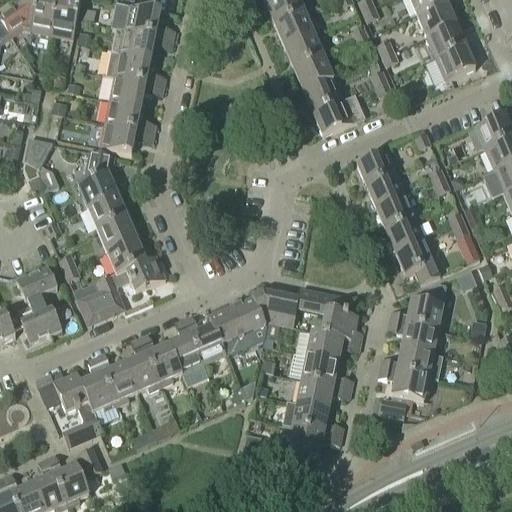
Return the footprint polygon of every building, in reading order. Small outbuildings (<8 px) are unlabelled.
[(0,21),(0,29),(10,43),(22,35),(30,37),(30,35),(50,39),(56,0),(35,0),(34,6),(30,8),(27,3),(0,21)] [(81,2),(68,0),(56,0),(50,39),(49,44),(54,45),(55,40),(72,44),(81,2)] [(283,0),(260,0),(264,8),(283,0)] [(303,17),(295,0),(283,0),(264,8),(274,30),(303,17)] [(352,10),(347,0),(342,0),(336,3),(341,14),(352,10)] [(444,6),(441,0),(406,0),(415,19),(444,6)] [(357,8),(361,16),(372,12),(368,3),(357,8)] [(454,28),(444,6),(415,19),(424,41),(454,28)] [(128,12),(123,36),(172,46),(174,37),(156,33),(159,18),(128,12)] [(377,24),(372,12),(361,16),(366,29),(377,24)] [(313,40),(303,17),(274,30),(283,52),(313,40)] [(464,51),(454,28),(424,41),(434,63),(464,51)] [(0,49),(10,43),(0,29),(0,49)] [(351,38),(355,47),(366,42),(362,33),(351,38)] [(170,56),(172,46),(123,36),(115,34),(110,59),(150,66),(153,52),(170,56)] [(322,62),(313,40),(283,52),(293,75),(322,62)] [(371,54),(366,42),(355,47),(360,58),(371,54)] [(376,52),(380,61),(391,56),(387,47),(376,52)] [(464,51),(434,63),(445,88),(474,75),(464,51)] [(396,68),(391,56),(380,61),(385,73),(396,68)] [(147,80),(150,66),(110,59),(106,58),(102,81),(162,94),(164,84),(147,80)] [(331,84),(322,62),(293,75),(302,97),(331,84)] [(370,82),(374,91),(385,87),(381,77),(370,82)] [(162,94),(114,84),(109,108),(140,114),(143,99),(160,103),(162,94)] [(341,106),(331,84),(302,97),(312,119),(341,106)] [(390,98),(385,87),(374,91),(379,103),(390,98)] [(411,102),(406,92),(396,97),(400,107),(411,102)] [(341,107),(341,106),(312,119),(322,142),(363,125),(353,102),(341,107)] [(137,127),(140,114),(109,108),(104,130),(153,140),(155,131),(137,127)] [(484,156),(511,144),(511,132),(510,134),(503,120),(474,132),(484,156)] [(151,150),(153,140),(104,130),(99,155),(130,161),(133,146),(151,150)] [(418,156),(429,152),(424,141),(413,145),(418,156)] [(511,144),(484,156),(493,178),(494,178),(511,170),(511,144)] [(52,150),(28,145),(23,169),(38,178),(52,150)] [(77,191),(86,214),(119,200),(114,187),(111,188),(106,178),(107,174),(111,175),(113,162),(89,157),(83,188),(77,191)] [(355,170),(366,194),(395,181),(385,158),(355,170)] [(503,201),(511,196),(511,170),(494,178),(493,178),(482,182),(492,204),(503,199),(503,201)] [(428,180),(433,190),(444,186),(439,175),(428,180)] [(404,202),(395,181),(366,194),(375,214),(404,202)] [(32,199),(43,194),(38,183),(27,188),(32,199)] [(448,196),(444,186),(433,190),(437,201),(448,196)] [(511,196),(503,201),(511,220),(511,196)] [(125,213),(119,200),(86,214),(96,236),(125,223),(122,215),(125,213)] [(414,226),(404,202),(375,214),(385,238),(414,226)] [(463,216),(464,218),(473,238),(482,233),(473,212),(463,216)] [(447,224),(452,235),(463,230),(458,219),(447,224)] [(130,232),(125,223),(96,236),(106,258),(139,244),(133,231),(130,232)] [(394,260),(424,247),(414,226),(385,238),(394,260)] [(43,233),(44,234),(48,244),(59,239),(55,228),(53,229),(43,233)] [(467,240),(463,230),(452,235),(456,245),(467,240)] [(144,257),(139,244),(106,258),(115,279),(114,280),(114,281),(143,268),(143,267),(144,266),(141,259),(144,257)] [(439,282),(424,247),(394,260),(404,283),(414,278),(419,291),(439,282)] [(58,267),(63,277),(74,273),(69,262),(58,267)] [(154,262),(144,266),(143,267),(143,268),(114,281),(114,280),(94,288),(98,298),(76,308),(87,333),(124,317),(115,297),(117,293),(128,288),(129,291),(131,290),(135,299),(164,286),(154,262)] [(26,307),(31,317),(42,343),(60,335),(45,299),(56,294),(47,273),(15,287),(24,308),(26,307)] [(78,283),(74,273),(63,277),(67,288),(78,283)] [(390,318),(388,327),(440,338),(443,325),(439,324),(442,312),(441,312),(445,292),(438,290),(416,300),(415,307),(410,306),(407,321),(390,318)] [(492,296),(497,308),(508,303),(503,292),(492,296)] [(264,297),(251,303),(263,330),(265,329),(267,329),(278,331),(292,334),(296,312),(325,318),(321,339),(359,347),(362,335),(354,334),(357,320),(348,318),(348,317),(342,316),(344,304),(299,295),(297,305),(264,297)] [(220,351),(221,351),(242,342),(264,333),(263,330),(251,303),(208,322),(212,331),(220,351)] [(511,312),(511,311),(508,303),(497,308),(501,317),(511,312)] [(42,343),(31,317),(18,323),(16,317),(0,324),(0,338),(4,347),(14,343),(11,335),(21,331),(29,349),(42,343)] [(220,351),(212,331),(199,337),(192,321),(182,325),(202,371),(225,361),(221,351),(220,351)] [(202,371),(182,325),(174,329),(181,345),(167,351),(180,380),(202,371)] [(438,351),(440,338),(388,327),(386,337),(403,340),(400,355),(432,361),(434,350),(438,351)] [(472,341),(481,343),(484,329),(474,327),(472,341)] [(278,331),(267,329),(263,344),(275,346),(278,331)] [(358,355),(359,347),(321,339),(321,340),(311,338),(306,361),(337,367),(341,351),(358,355)] [(180,380),(167,351),(154,356),(147,340),(138,344),(159,393),(172,388),(170,384),(180,380)] [(499,346),(503,356),(511,352),(511,346),(510,341),(499,346)] [(159,393),(138,344),(129,348),(137,364),(123,370),(136,399),(146,395),(147,398),(159,393)] [(511,364),(511,352),(503,356),(508,367),(511,364)] [(442,363),(432,361),(400,355),(398,368),(380,365),(378,374),(431,385),(437,386),(442,363)] [(136,399),(123,370),(110,375),(103,359),(93,363),(114,412),(128,407),(126,403),(136,399)] [(335,379),(337,367),(306,361),(301,384),(350,395),(352,383),(335,379)] [(114,412),(93,363),(85,367),(92,383),(80,388),(93,418),(102,414),(103,417),(114,412)] [(428,398),(431,385),(378,374),(377,384),(394,387),(390,408),(381,406),(378,420),(402,425),(406,406),(422,409),(425,397),(428,398)] [(93,418),(80,388),(76,379),(63,384),(60,378),(35,389),(46,415),(61,408),(65,418),(74,415),(75,416),(77,415),(82,427),(81,431),(61,439),(67,453),(102,438),(93,418)] [(348,403),(350,395),(301,384),(296,408),(328,415),(331,399),(348,403)] [(325,426),(328,415),(296,408),(286,406),(281,430),(291,432),(292,431),(340,441),(343,430),(325,426)] [(166,430),(170,439),(179,435),(175,426),(166,430)] [(338,452),(340,441),(292,431),(291,432),(286,457),(318,464),(321,449),(338,452)] [(148,449),(157,445),(153,436),(144,440),(148,449)] [(54,460),(45,465),(65,511),(70,511),(79,508),(77,505),(88,500),(83,487),(101,479),(91,456),(79,462),(81,468),(61,477),(54,460)] [(65,511),(45,465),(37,468),(44,484),(30,490),(39,511),(65,511)] [(39,511),(30,490),(17,496),(10,479),(1,484),(12,511),(39,511)] [(12,511),(1,484),(0,484),(0,511),(12,511)]
